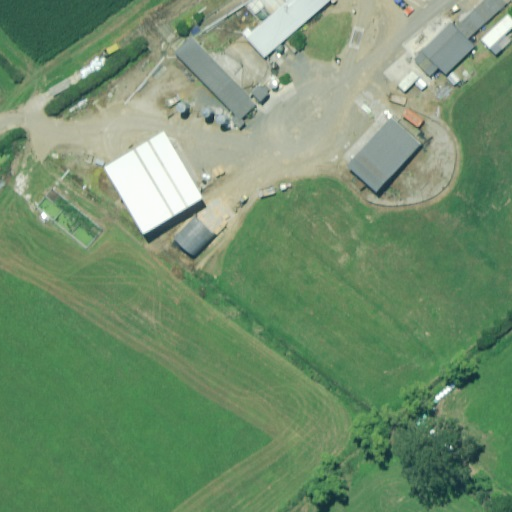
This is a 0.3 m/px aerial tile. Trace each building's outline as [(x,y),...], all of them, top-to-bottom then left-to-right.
[(290,0),(292,2),(251,36),(268,56),(335,0),(290,0)] [(448,75),(455,69),(479,47),(471,39),(509,3),(506,0),(488,0),(460,27),(456,23),(418,59),(434,76),(442,69),(448,75)] [(511,31),(511,15),(486,39),(494,48),(511,31)] [(235,120),(243,128),(249,122),(245,118),(260,103),(195,37),(179,52),(240,115),(235,120)] [(402,85),(409,92),(418,82),(426,89),(432,83),(418,69),(402,85)] [(455,69),(448,75),(457,85),(463,79),(455,69)] [(274,92),(266,84),(258,93),(266,101),(274,92)] [(425,144),(396,119),(354,167),(383,192),(425,144)] [(153,234),(212,198),(204,185),(209,181),(204,172),(198,175),(172,132),(112,168),(153,234)] [(219,234),(200,216),(179,237),(198,255),(219,234)]
